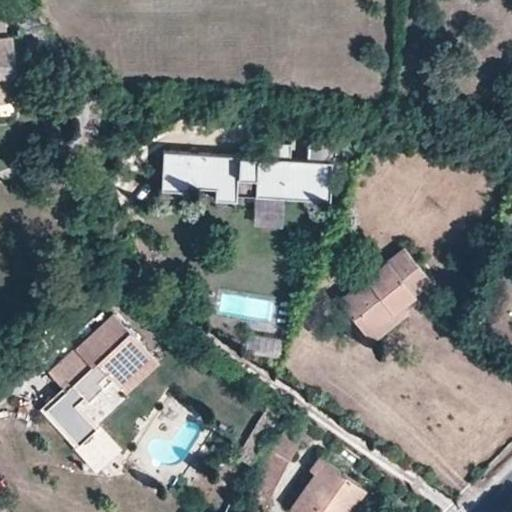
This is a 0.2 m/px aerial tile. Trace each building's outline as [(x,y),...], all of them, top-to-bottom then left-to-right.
[(0,104),(20,103),(17,70),(30,69),(27,34),(0,35),(0,104)] [(304,154),(327,155),(328,139),(305,138),(304,154)] [(253,178),(252,196),(328,201),(330,164),(288,162),(289,145),(264,143),(263,158),(162,151),(159,188),(189,190),(189,186),(213,188),(212,200),(234,201),(234,195),(235,177),(253,178)] [(234,195),(252,196),(253,178),(235,177),(234,195)] [(356,320),(388,302),(420,281),(394,245),(325,290),(335,309),(346,302),(356,320)] [(391,310),(388,302),(356,320),(346,302),(335,309),(355,334),(391,310)] [(79,410),(86,404),(110,378),(119,386),(124,392),(155,361),(111,319),(49,378),(79,410)] [(277,354),(280,335),(251,331),(248,350),(277,354)] [(162,369),(155,361),(124,392),(131,398),(162,369)] [(110,378),(86,404),(92,410),(119,386),(110,378)] [(260,444),(266,434),(253,427),(247,438),(260,444)] [(251,485),(269,494),(292,443),(275,435),(251,485)] [(283,508),(287,511),(338,511),(340,511),(355,485),(311,455),(301,471),(305,474),(283,508)]
